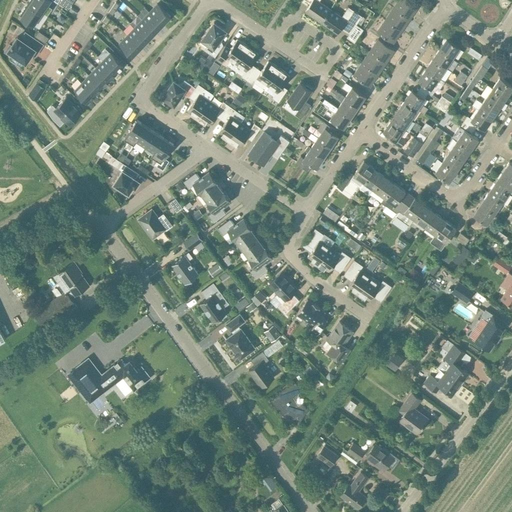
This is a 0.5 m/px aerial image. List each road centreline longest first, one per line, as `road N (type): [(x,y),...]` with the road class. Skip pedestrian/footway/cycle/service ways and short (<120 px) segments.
road 1 (residential): [(307,511),(102,228),(207,149)]
road 2 (residential): [(361,131),(460,202),(511,122)]
road 3 (residential): [(208,0),(139,103),(207,149)]
road 4 (unclassified): [(405,511),(511,361)]
road 5 (residential): [(376,322),(290,258),(287,244),(305,212)]
road 6 (residential): [(361,131),(447,7)]
